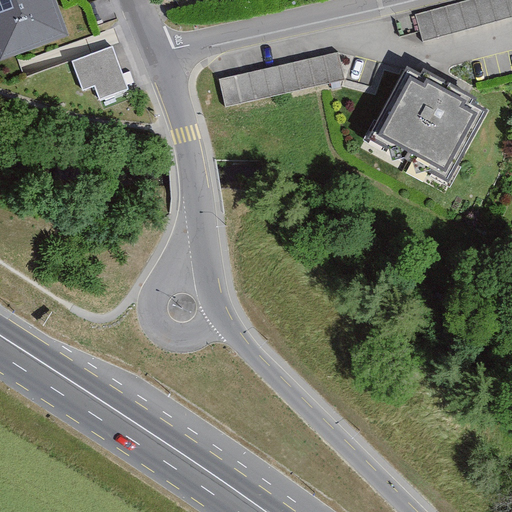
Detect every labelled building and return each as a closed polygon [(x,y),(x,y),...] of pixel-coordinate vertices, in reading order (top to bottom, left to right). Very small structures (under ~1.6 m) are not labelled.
[(51,0),(0,0),(0,70),(1,72),(69,47),(51,0)] [(511,0),(465,0),(415,13),(423,42),(511,18),(511,0)] [(117,48),(80,61),(88,84),(98,81),(103,95),(130,85),(117,48)] [(338,51),(220,78),(226,106),(345,79),(338,51)] [(489,112),(417,75),(385,136),(458,173),(489,112)]
